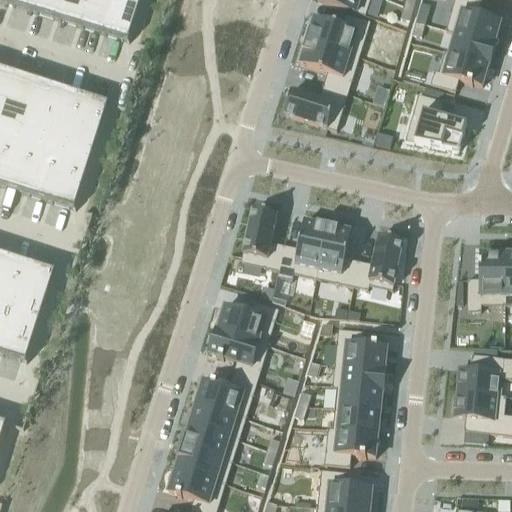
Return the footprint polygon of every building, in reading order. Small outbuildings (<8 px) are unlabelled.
[(0,0),(0,5),(7,8),(8,9),(13,11),(16,0),(0,0)] [(16,0),(13,11),(14,11),(15,10),(30,15),(30,16),(36,18),(42,0),(16,0)] [(42,0),(36,18),(37,18),(52,23),(57,25),(59,25),(67,0),(42,0)] [(67,0),(59,25),(60,25),(75,30),(76,30),(80,32),(82,32),(92,0),(67,0)] [(112,0),(92,0),(82,32),(83,33),(83,32),(98,37),(98,38),(99,38),(103,39),(105,40),(117,2),(112,0)] [(117,0),(117,2),(141,9),(143,0),(117,0)] [(317,0),(319,0),(317,6),(356,18),(365,21),(371,0),(317,0)] [(405,0),(403,9),(413,12),(416,0),(405,0)] [(456,0),(445,36),(455,39),(455,38),(494,49),(494,48),(497,40),(497,38),(498,34),(500,34),(500,33),(499,33),(500,27),(477,20),(481,7),(456,0)] [(117,2),(105,40),(106,40),(121,45),(122,46),(122,45),(127,46),(126,47),(129,48),(141,9),(117,2)] [(403,9),(400,21),(409,24),(413,12),(403,9)] [(314,23),(307,46),(359,63),(366,41),(370,27),(362,25),(345,20),(342,31),(342,32),(314,23)] [(415,26),(411,39),(421,42),(424,29),(415,26)] [(449,58),(488,70),(488,71),(489,71),(496,48),(494,48),(494,49),(455,38),(455,39),(449,58)] [(307,46),(299,70),(327,78),(323,91),(348,99),(359,63),(307,46)] [(434,76),(430,90),(454,97),(455,97),(458,85),(467,87),(468,87),(467,89),(472,90),(473,89),(482,91),(483,86),(485,86),(485,85),(484,85),(486,78),(488,71),(488,70),(449,58),(445,56),(439,77),(434,76)] [(0,131),(17,79),(10,77),(0,73),(0,131)] [(17,79),(0,131),(0,132),(23,139),(40,86),(38,86),(34,84),(33,84),(18,79),(17,79)] [(40,86),(23,139),(46,147),(63,93),(61,93),(56,91),(56,92),(41,87),(41,86),(40,86)] [(291,96),(284,120),(327,134),(336,136),(343,113),(348,99),(323,91),(319,104),(291,96)] [(378,91),(373,106),(384,110),(389,94),(378,91)] [(63,93),(46,147),(68,154),(85,101),(84,100),(80,99),(79,99),(63,94),(64,94),(63,93)] [(418,100),(405,146),(414,148),(443,154),(452,156),(454,156),(455,156),(456,156),(457,156),(458,156),(459,155),(460,154),(460,153),(467,130),(439,122),(443,107),(418,100)] [(85,101),(68,154),(92,162),(94,157),(109,108),(107,107),(107,108),(103,107),(103,106),(102,105),(101,106),(86,101),(85,101)] [(0,132),(0,191),(6,193),(23,139),(0,132)] [(378,137),(374,149),(390,153),(393,141),(378,137)] [(23,139),(6,193),(7,193),(22,198),(28,200),(46,147),(23,139)] [(46,147),(28,200),(29,200),(30,200),(45,205),(45,206),(51,207),(68,154),(46,147)] [(68,154),(51,207),(52,208),(52,207),(68,212),(67,213),(68,213),(69,213),(73,214),(73,215),(75,215),(92,162),(68,154)] [(244,254),(241,269),(264,274),(278,277),(284,252),(271,249),(277,220),(252,215),(244,254)] [(278,277),(277,283),(292,286),(294,280),(316,285),(327,231),(304,226),(298,255),(284,252),(278,277)] [(327,231),(316,285),(353,293),(358,267),(345,264),(351,236),(327,231)] [(358,267),(353,293),(368,296),(369,291),(392,296),(393,292),(403,247),(378,242),(372,270),(358,267)] [(466,317),(481,317),(481,311),(504,311),(505,258),(489,258),(489,257),(488,257),(488,258),(480,258),(480,269),(478,269),(478,274),(480,274),(480,285),(467,285),(466,317)] [(0,289),(9,261),(2,259),(0,258),(0,289)] [(9,261),(0,289),(0,308),(17,314),(32,268),(30,268),(26,267),(25,266),(25,267),(10,262),(10,261),(9,261)] [(32,268),(17,314),(41,322),(42,320),(56,276),(53,275),(53,276),(49,274),(48,273),(48,274),(33,269),(32,268)] [(0,308),(0,358),(1,359),(3,360),(17,314),(0,308)] [(215,333),(214,336),(216,336),(216,335),(267,351),(268,350),(274,328),(279,315),(254,308),(250,320),(237,316),(237,314),(236,314),(235,315),(225,312),(222,319),(221,319),(221,320),(222,320),(220,326),(218,326),(216,333),(215,333)] [(17,314),(3,360),(4,360),(19,365),(20,366),(20,365),(24,366),(24,367),(26,368),(41,322),(17,314)] [(210,346),(207,355),(210,356),(208,359),(219,363),(219,364),(236,370),(232,381),(257,389),(269,351),(268,350),(267,351),(216,335),(216,336),(212,346),(210,346)] [(337,349),(334,371),(384,376),(385,375),(386,360),(387,360),(387,359),(386,359),(387,353),(377,352),(377,351),(372,350),(372,352),(363,351),(364,338),(338,335),(337,349)] [(459,374),(457,397),(501,402),(501,401),(502,394),(503,384),(511,385),(511,364),(472,360),(470,375),(459,374)] [(310,366),(307,379),(316,382),(320,369),(310,366)] [(334,371),(332,393),(337,394),(337,393),(382,397),(382,399),(383,399),(386,375),(385,375),(384,376),(334,371)] [(196,407),(195,409),(246,425),(253,403),(257,389),(232,381),(228,394),(216,391),(217,389),(212,387),(212,389),(203,386),(201,390),(200,389),(200,390),(201,391),(196,407)] [(335,412),(335,414),(380,419),(380,414),(382,414),(382,413),(381,413),(382,400),(382,399),(382,397),(337,393),(337,394),(335,412)] [(301,396),(297,408),(307,411),(311,399),(301,396)] [(505,407),(506,402),(501,401),(501,402),(457,397),(454,421),(465,422),(464,437),(467,437),(511,441),(511,421),(504,421),(505,407)] [(297,408),(294,421),(303,424),(307,411),(297,408)] [(189,430),(189,431),(239,446),(240,443),(246,425),(195,409),(195,410),(194,409),(194,410),(195,411),(189,430)] [(332,435),(332,436),(378,440),(378,439),(378,436),(380,436),(380,434),(378,434),(380,419),(335,414),(332,435)] [(179,452),(232,468),(239,446),(189,431),(187,431),(187,432),(188,432),(185,441),(185,443),(183,442),(181,449),(180,449),(179,452)] [(325,457),(324,470),(350,473),(351,460),(361,461),(361,463),(365,464),(366,462),(375,463),(376,457),(377,457),(377,456),(376,456),(378,440),(332,436),(332,435),(328,434),(325,457)] [(270,443),(266,455),(276,458),(280,446),(270,443)] [(174,472),(174,473),(175,474),(226,490),(232,468),(179,452),(178,455),(179,455),(177,461),(179,462),(176,473),(174,472)] [(266,455),(262,467),(272,470),(276,458),(266,455)] [(175,474),(168,497),(177,500),(177,502),(181,503),(182,501),(193,505),(191,511),(218,511),(226,490),(175,474)] [(319,490),(317,511),(370,511),(372,499),(373,499),(373,498),(372,498),(372,494),(362,493),(362,492),(361,492),(361,493),(359,493),(345,492),(347,479),(321,476),(319,490)] [(259,477),(255,489),(265,492),(269,480),(259,477)]
